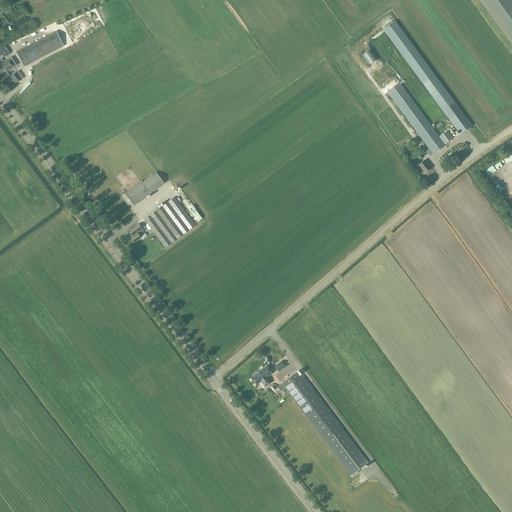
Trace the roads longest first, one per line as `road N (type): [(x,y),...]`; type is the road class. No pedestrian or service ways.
road 1 (unclassified): [(214,378),(438,183),(511,129)]
road 2 (tertiary): [(214,378),(0,95)]
road 3 (tertiary): [(316,511),(214,378)]
